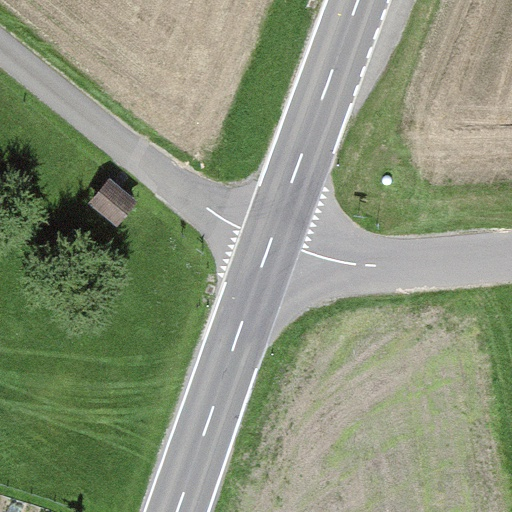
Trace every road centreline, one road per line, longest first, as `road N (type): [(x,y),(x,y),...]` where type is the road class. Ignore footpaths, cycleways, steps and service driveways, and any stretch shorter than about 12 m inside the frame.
road 1 (unclassified): [(277,243),(206,203),(0,32)]
road 2 (secondary): [(183,511),(277,243)]
road 3 (secondary): [(277,243),(362,0)]
road 4 (unclassified): [(277,243),(362,266),(511,255)]
